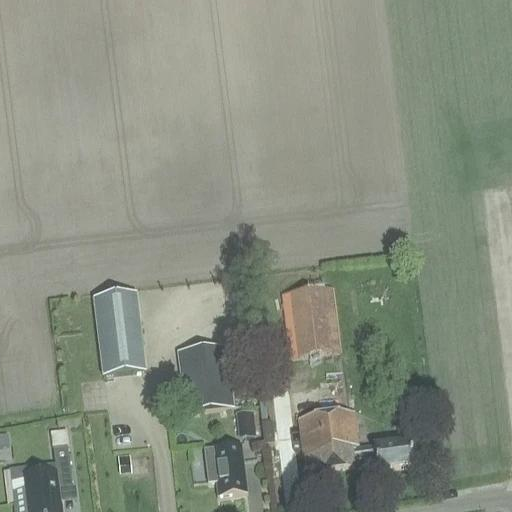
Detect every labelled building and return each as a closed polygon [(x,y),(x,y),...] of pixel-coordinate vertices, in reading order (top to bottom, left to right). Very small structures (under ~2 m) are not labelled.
[(340,357),(332,292),(282,298),(290,363),(340,357)] [(145,376),(138,305),(137,296),(94,300),(95,311),(102,380),(145,376)] [(233,411),(226,351),(177,356),(185,416),(233,411)] [(253,415),(235,417),(239,443),(256,441),(253,415)] [(413,470),(409,445),(373,449),(373,450),(358,452),(353,415),(298,422),(305,478),(354,471),(353,462),(375,460),(377,475),(413,470)] [(274,447),(271,425),(261,426),(263,449),(274,447)] [(65,434),(51,436),(53,452),(67,451),(65,434)] [(247,496),(241,449),(203,454),(207,488),(215,488),(217,500),(247,496)] [(67,451),(53,452),(56,476),(23,480),(25,493),(13,494),(14,511),(61,511),(59,493),(72,491),(67,451)] [(130,463),(118,464),(119,477),(131,476),(130,463)]
